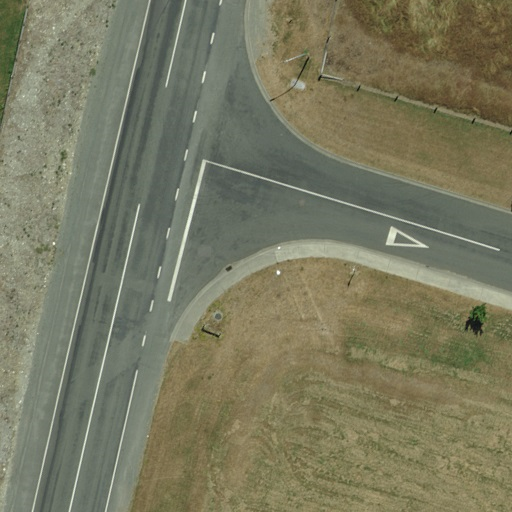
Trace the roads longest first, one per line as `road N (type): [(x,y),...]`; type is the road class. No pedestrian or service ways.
road 1 (secondary): [(71,511),(154,146)]
road 2 (residential): [(154,146),(511,253)]
road 3 (secondary): [(154,146),(187,0)]
